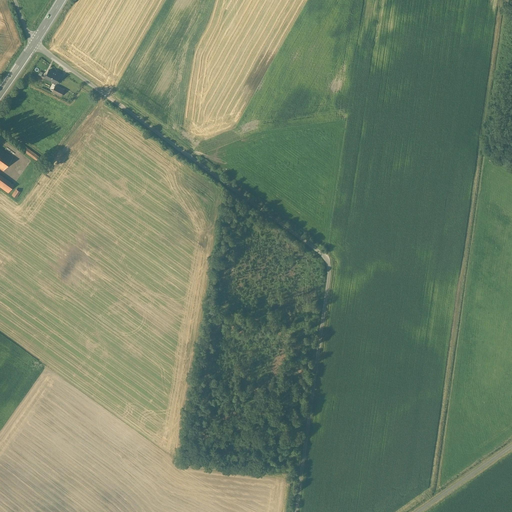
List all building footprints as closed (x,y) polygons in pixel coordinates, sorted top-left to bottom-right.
[(60,74),(49,69),(45,77),(56,83),(60,74)] [(64,90),(55,85),(52,91),(61,96),(64,90)] [(39,156),(22,144),(20,147),(36,160),(39,156)] [(12,158),(4,151),(0,156),(0,167),(3,170),(12,158)] [(13,185),(0,175),(0,186),(8,192),(13,185)] [(18,197),(22,191),(17,188),(13,195),(18,197)]
